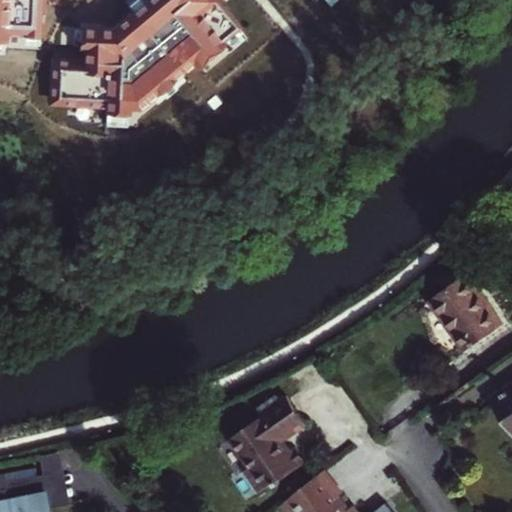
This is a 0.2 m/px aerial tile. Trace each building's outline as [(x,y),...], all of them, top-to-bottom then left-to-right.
[(0,0),(0,36),(6,37),(6,31),(42,33),(43,0),(0,0)] [(145,0),(114,27),(83,25),(82,47),(87,47),(86,60),(55,59),(52,101),(108,104),(108,109),(129,110),(130,105),(140,106),(194,60),(198,64),(224,42),(220,38),(237,24),(217,0),(145,0)] [(468,273),(431,303),(472,352),(509,321),(468,273)] [(511,384),(493,397),(511,423),(511,384)] [(246,472),(264,494),(307,458),(295,443),(291,446),(289,444),(285,447),(278,439),(302,418),(281,394),(258,414),(259,415),(249,423),(228,441),(251,468),(246,472)] [(259,415),(258,414),(256,412),(247,420),(249,423),(259,415)] [(362,511),(357,505),(351,510),(340,497),(346,492),(326,468),(303,487),(284,503),(290,511),(362,511)] [(49,480),(0,485),(0,511),(56,511),(57,510),(53,511),(49,480)]
